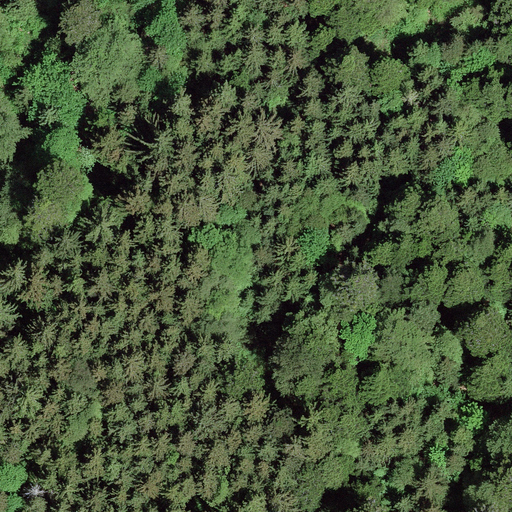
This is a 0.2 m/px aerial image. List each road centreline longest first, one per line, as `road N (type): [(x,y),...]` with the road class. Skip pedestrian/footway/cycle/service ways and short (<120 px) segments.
road 1 (track): [(81,86),(0,202)]
road 2 (track): [(173,0),(81,86)]
